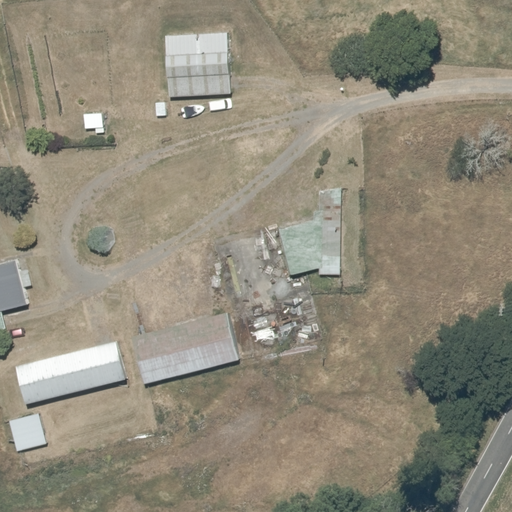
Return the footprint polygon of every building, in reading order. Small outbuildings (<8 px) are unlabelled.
[(226,30),(164,32),(166,95),(228,93),(226,30)] [(88,111),(88,127),(106,127),(106,111),(88,111)] [(339,274),(339,186),(317,186),(316,217),(276,226),(290,272),(318,268),(318,274),(339,274)] [(0,329),(6,328),(2,310),(28,305),(17,257),(0,260),(0,329)] [(224,310),(131,335),(144,381),(236,356),(224,310)] [(116,339),(16,363),(25,401),(125,376),(116,339)] [(40,409),(7,418),(16,450),(48,441),(40,409)]
